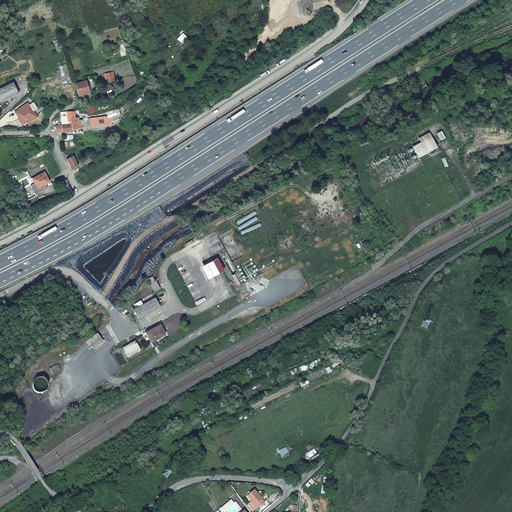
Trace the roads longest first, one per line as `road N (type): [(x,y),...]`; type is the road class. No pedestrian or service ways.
road 1 (trunk): [(0,278),(456,0)]
road 2 (unknown): [(98,296),(137,234),(382,81),(511,17)]
road 3 (trunk): [(425,0),(0,262)]
road 4 (residential): [(511,221),(459,248),(419,287),(332,451),(289,489)]
road 5 (tertiary): [(78,198),(322,44),(365,0)]
road 6 (residential): [(289,489),(250,478),(183,482),(147,511)]
road 7 (residential): [(78,198),(50,133),(0,130)]
